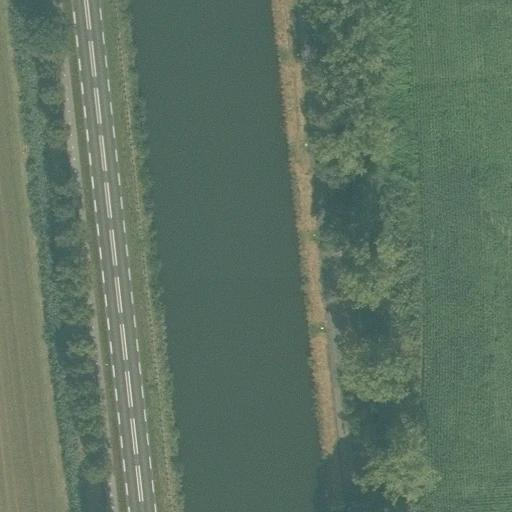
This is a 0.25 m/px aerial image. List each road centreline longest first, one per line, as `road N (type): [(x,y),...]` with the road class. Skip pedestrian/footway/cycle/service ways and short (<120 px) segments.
road 1 (primary): [(142,511),(86,0)]
road 2 (unclassified): [(350,511),(295,0)]
